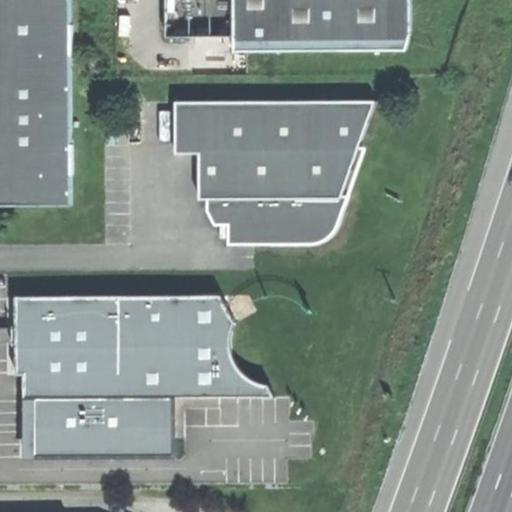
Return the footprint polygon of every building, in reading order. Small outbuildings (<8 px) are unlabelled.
[(0,0),(0,208),(78,208),(79,0),(0,0)] [(174,0),(174,32),(241,32),(241,48),(421,48),(420,0),(174,0)] [(385,100),(181,100),(183,153),(208,154),(208,199),(215,199),(350,198),(385,100)] [(358,199),(350,198),(215,199),(216,215),(227,226),(237,226),(237,237),(237,244),(314,245),(335,240),(347,229),(358,199)] [(227,238),(237,237),(237,226),(227,226),(227,238)] [(230,292),(21,293),(20,373),(29,372),(30,398),(176,397),(282,397),(278,381),(255,374),(240,358),(234,337),(243,318),(230,292)] [(176,397),(30,398),(30,455),(177,454),(176,397)]
